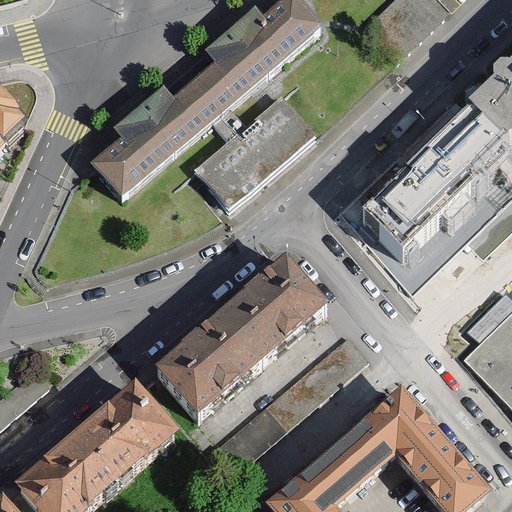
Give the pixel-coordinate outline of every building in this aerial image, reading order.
[(422,0),(413,0),(371,42),(396,67),(443,22),(422,0)] [(94,171),(122,204),(212,127),(230,111),(320,35),(293,3),(263,29),(255,20),(209,60),(217,70),(172,108),(164,98),(117,138),(124,146),(94,171)] [(511,74),(504,74),(497,80),(498,89),(473,111),(511,148),(511,74)] [(212,127),(229,147),(195,177),(230,218),(317,144),(282,104),(248,132),(230,111),(212,127)] [(0,109),(0,163),(27,137),(23,132),(0,109)] [(511,148),(473,111),(425,160),(390,197),(366,221),(405,259),(511,148)] [(27,137),(0,163),(0,207),(6,194),(10,185),(32,140),(27,137)] [(263,375),(328,320),(287,271),(280,277),(222,325),(263,375)] [(511,319),(465,366),(511,414),(511,319)] [(195,430),(263,375),(222,325),(155,381),(195,430)] [(264,412),(283,435),(366,366),(347,343),(264,412)] [(34,376),(0,404),(0,433),(49,392),(47,390),(34,376)] [(179,447),(136,396),(76,447),(119,498),(179,447)] [(429,511),(484,511),(492,506),(401,399),(271,511),(269,511),(347,511),(395,471),(429,511)] [(264,412),(215,454),(233,476),(283,435),(264,412)] [(29,511),(101,511),(119,498),(76,447),(17,496),(29,511)] [(238,497),(221,511),(250,511),(238,497)] [(262,500),(250,511),(269,511),(271,511),(262,500)]
